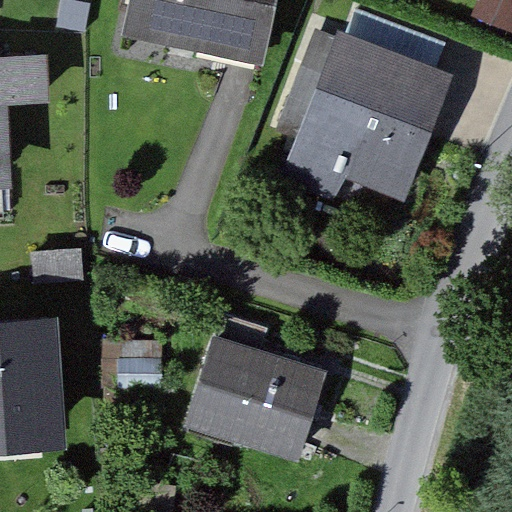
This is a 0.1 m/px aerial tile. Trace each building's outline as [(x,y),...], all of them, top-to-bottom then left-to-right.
[(293,0),(147,0),(142,28),(259,54),(281,59),(293,0)] [(466,64),(355,25),(302,175),(413,214),(458,85),(466,64)] [(23,55),(0,56),(0,183),(33,181),(23,55)] [(0,452),(84,445),(73,308),(0,314),(0,452)] [(341,367),(228,333),(200,425),(313,459),(323,428),(341,367)]
